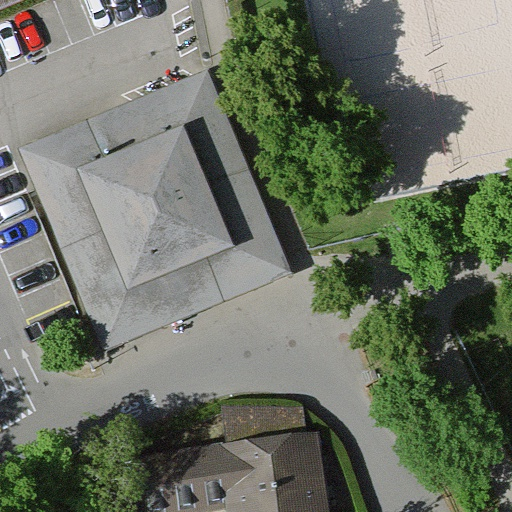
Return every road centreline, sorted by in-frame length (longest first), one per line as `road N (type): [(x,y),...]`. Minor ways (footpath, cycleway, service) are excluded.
road 1 (residential): [(291,338),(46,433),(0,462)]
road 2 (residential): [(406,511),(291,338)]
